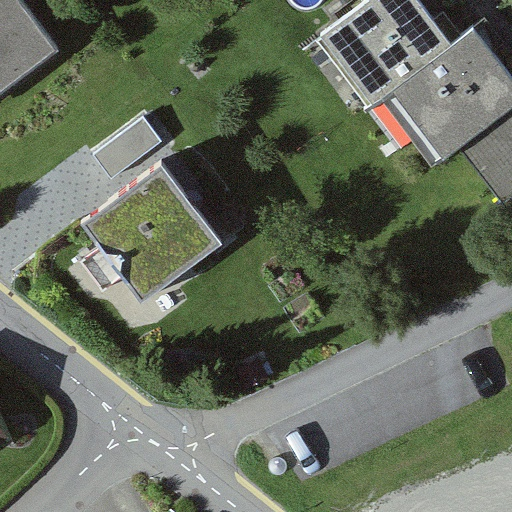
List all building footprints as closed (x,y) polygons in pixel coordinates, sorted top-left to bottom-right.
[(0,0),(0,103),(65,55),(23,0),(0,0)] [(429,0),(349,0),(315,25),(368,98),(394,79),(442,146),(460,133),(506,196),(511,191),(511,63),(475,12),(451,30),(429,0)] [(143,116),(95,151),(102,161),(112,173),(160,138),(143,116)] [(229,245),(174,170),(94,229),(148,304),(229,245)] [(270,375),(261,358),(239,369),(247,386),(270,375)] [(0,452),(10,446),(0,430),(0,452)]
